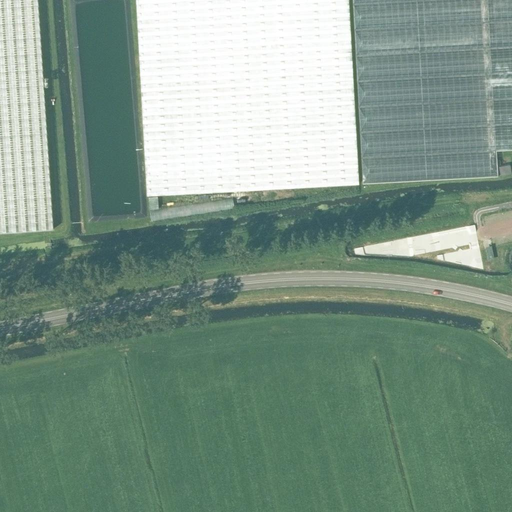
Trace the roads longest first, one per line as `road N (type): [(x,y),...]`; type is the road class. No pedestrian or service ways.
road 1 (primary): [(284,278),(0,329)]
road 2 (primary): [(284,278),(398,283),(511,305)]
